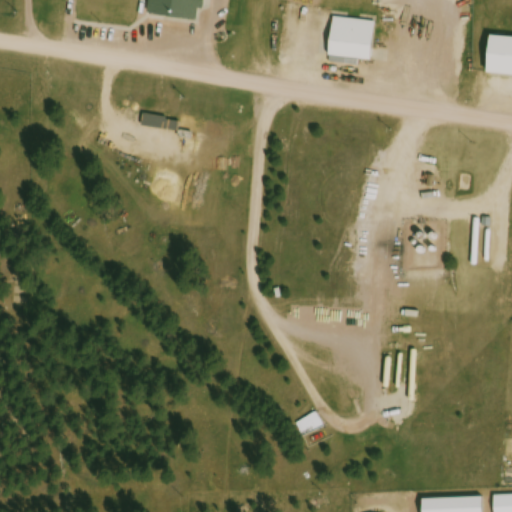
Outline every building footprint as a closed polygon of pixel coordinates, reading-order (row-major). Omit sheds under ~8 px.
[(121,0),(87,0),(85,15),(150,22),(150,17),(200,22),(201,11),(203,11),(204,0),(153,0),(153,3),(121,0)] [(379,24),(336,19),(332,59),(375,63),(379,24)] [(511,39),(494,38),(491,77),(511,79),(511,39)] [(180,120),(145,119),(145,130),(180,131),(180,120)] [(327,428),(318,414),(298,427),(307,441),(327,428)] [(511,511),(511,498),(497,498),(497,511),(511,511)]
